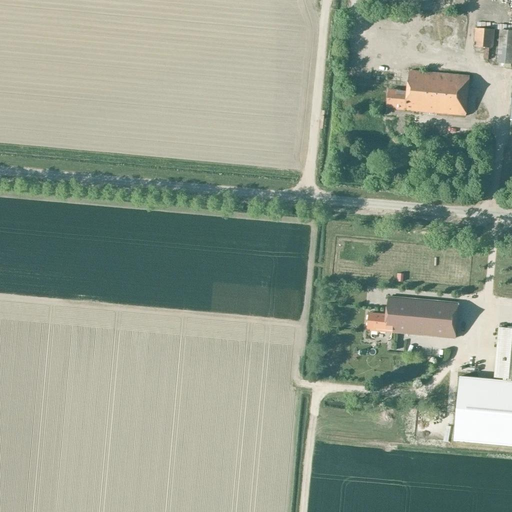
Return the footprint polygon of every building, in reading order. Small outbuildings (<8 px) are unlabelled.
[(374,23),(373,45),(417,45),(417,31),(428,31),(428,21),(415,21),(415,11),(407,11),(407,23),(374,23)] [(474,47),(494,48),(495,30),(476,28),(474,47)] [(427,41),(428,44),(441,40),(438,30),(431,32),(433,39),(427,41)] [(498,62),(511,63),(511,30),(500,30),(498,62)] [(469,76),(411,71),(409,91),(390,90),(388,106),(398,108),(398,109),(467,115),(469,76)] [(485,304),(511,305),(511,296),(486,295),(485,304)] [(371,330),(457,338),(460,303),(393,297),(391,315),(370,313),(368,329),(371,329),(371,330)] [(511,328),(499,327),(495,377),(511,379),(511,328)] [(511,380),(460,376),(454,441),(511,446),(511,380)]
